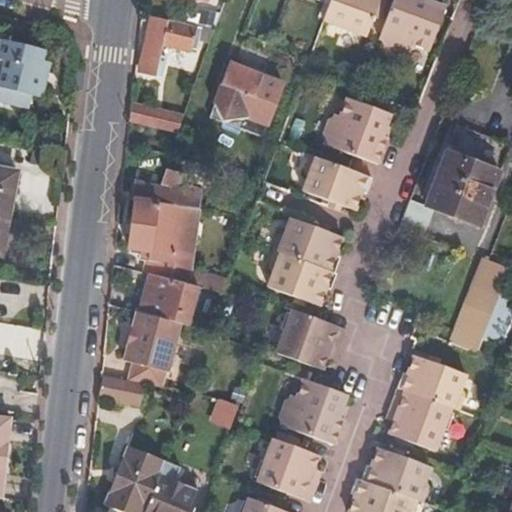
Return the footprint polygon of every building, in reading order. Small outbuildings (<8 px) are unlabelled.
[(332,0),(331,3),(324,22),(368,38),(375,17),(379,7),(385,9),(388,0),(332,0)] [(395,0),(380,40),(383,42),(384,49),(400,55),(406,50),(409,51),(412,45),(431,52),(446,10),(434,6),(424,2),(424,0),(395,0)] [(379,7),(375,17),(382,19),(385,9),(379,7)] [(184,21),(152,14),(140,69),(164,75),(166,63),(162,62),(166,40),(194,47),(199,25),(184,21)] [(43,61),(45,52),(0,40),(0,101),(31,109),(34,96),(41,98),(50,63),(43,61)] [(225,121),(250,117),(265,75),(231,62),(216,104),(225,121)] [(265,75),(250,117),(269,124),(285,82),(265,75)] [(379,166),(388,139),(384,138),(388,128),(392,115),(350,99),(343,118),(336,116),(335,119),(328,121),(322,136),(326,142),(325,145),(355,157),(379,166)] [(132,103),(130,120),(180,129),(186,112),(132,103)] [(429,203),(435,206),(481,224),(511,146),(511,142),(461,122),(429,203)] [(384,138),(388,139),(393,129),(388,128),(384,138)] [(373,180),(350,171),(311,157),(305,172),(308,177),(310,178),(303,199),(320,205),(329,208),(331,203),(343,207),(356,212),(363,193),(367,195),(373,180)] [(209,169),(194,163),(187,181),(203,187),(209,169)] [(0,212),(12,215),(20,174),(0,169),(0,212)] [(171,279),(188,284),(202,192),(180,188),(182,173),(165,170),(160,181),(138,178),(129,247),(143,248),(142,259),(148,260),(146,273),(150,274),(171,279)] [(414,197),(401,231),(422,239),(435,206),(429,203),(414,197)] [(331,203),(329,208),(341,213),(343,207),(331,203)] [(12,215),(0,212),(0,258),(3,259),(12,215)] [(279,236),(273,252),(276,252),(335,275),(341,259),(337,257),(344,239),(330,234),(319,229),(292,219),(286,235),(285,234),(279,236)] [(321,224),(319,229),(330,234),(332,228),(321,224)] [(328,289),(332,291),(338,275),(335,275),(276,252),(270,268),(273,273),(275,274),(269,289),(296,299),(307,303),(321,308),(328,289)] [(507,268),(488,260),(481,258),(449,343),(476,354),(481,340),(479,339),(507,268)] [(162,315),(171,279),(150,274),(141,310),(162,315)] [(305,308),(307,303),(296,299),(294,304),(305,308)] [(326,323),(294,311),(277,354),(323,371),(328,357),(331,350),(339,353),(347,331),(326,323)] [(129,381),(135,382),(141,383),(162,387),(165,371),(168,372),(179,324),(164,320),(157,318),(136,312),(124,362),(133,364),(129,381)] [(331,350),(328,357),(336,360),(339,353),(331,350)] [(409,376),(404,375),(399,391),(452,410),(461,413),(466,398),(463,393),(461,392),(467,377),(416,358),(409,376)] [(124,403),(129,381),(104,375),(101,375),(98,398),(124,403)] [(128,404),(135,382),(129,381),(124,403),(128,404)] [(326,388),(305,381),(299,399),(292,396),(291,400),(284,401),(278,417),(282,423),(281,426),(311,438),(335,447),(344,420),(340,419),(344,409),(348,397),(326,388)] [(141,383),(135,382),(128,404),(135,406),(141,383)] [(452,410),(399,391),(393,406),(391,412),(398,415),(390,437),(436,454),(452,410)] [(238,406),(222,400),(214,420),(230,426),(238,406)] [(340,419),(344,420),(348,410),(344,409),(340,419)] [(0,418),(0,459),(7,460),(11,420),(0,418)] [(306,452),(274,440),(258,484),(287,494),(311,503),(319,481),(312,478),(320,457),(306,452)] [(121,511),(146,511),(166,460),(128,446),(105,505),(121,511)] [(420,503),(425,505),(431,490),(427,486),(426,485),(431,469),(380,450),(373,469),(369,467),(367,472),(363,483),(420,503)] [(181,467),(166,460),(146,511),(190,511),(199,489),(176,480),(181,467)] [(416,511),(420,503),(363,483),(358,481),(352,496),(356,498),(351,511),(416,511)] [(249,499),(244,511),(284,511),(281,511),(249,499)]
